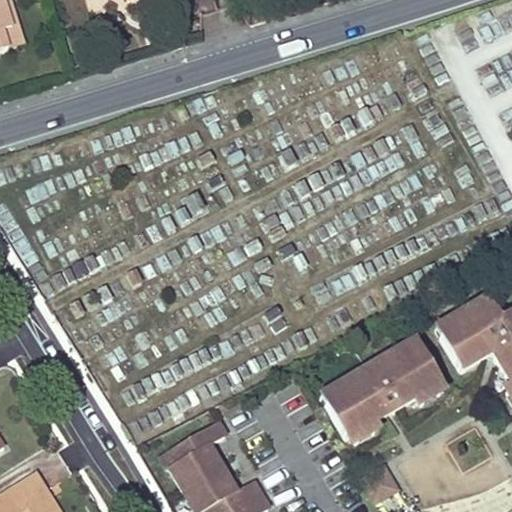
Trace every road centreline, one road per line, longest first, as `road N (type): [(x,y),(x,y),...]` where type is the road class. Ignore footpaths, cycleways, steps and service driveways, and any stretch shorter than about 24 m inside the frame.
road 1 (residential): [(0,131),(430,0)]
road 2 (residential): [(141,511),(0,291)]
